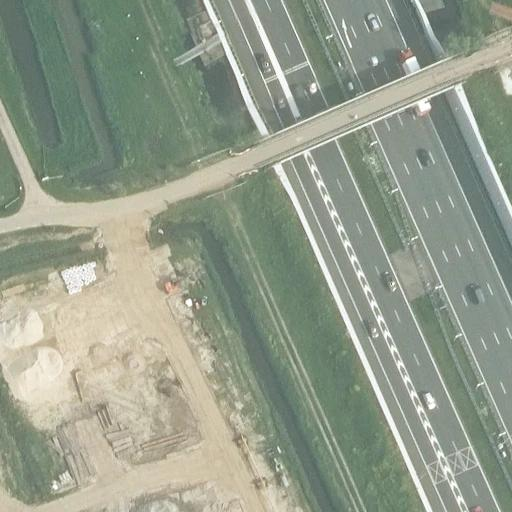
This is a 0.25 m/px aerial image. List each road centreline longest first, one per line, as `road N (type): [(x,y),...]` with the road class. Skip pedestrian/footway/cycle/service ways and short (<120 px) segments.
road 1 (motorway): [(262,0),(489,511)]
road 2 (motorway): [(239,0),(456,511)]
road 3 (unclassified): [(0,226),(181,191),(511,48)]
road 4 (motorway): [(511,367),(355,0)]
road 5 (track): [(211,178),(134,0)]
